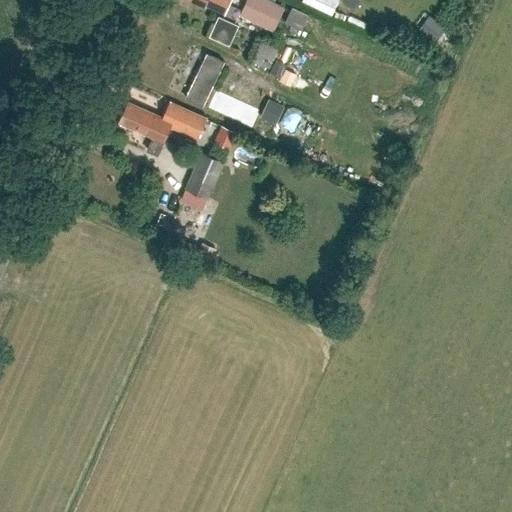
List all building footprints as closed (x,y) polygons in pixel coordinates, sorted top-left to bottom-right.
[(225,14),(231,0),(193,0),(205,5),(225,14)] [(268,0),(246,0),(240,14),(274,29),(284,7),(268,0)] [(296,0),(327,14),(333,0),(296,0)] [(292,6),(285,22),(302,30),(310,14),(292,6)] [(230,46),(239,25),(219,16),(209,36),(230,46)] [(450,32),(438,23),(429,35),(441,44),(450,32)] [(208,53),(186,97),(203,106),(224,61),(208,53)] [(276,124),(284,106),(269,99),(260,117),(276,124)] [(207,119),(170,102),(163,118),(156,115),(156,114),(129,102),(120,121),(154,136),(148,150),(158,154),(171,125),(198,138),(207,119)] [(231,149),(238,133),(222,126),(215,142),(231,149)] [(185,188),(208,198),(225,161),(202,151),(185,188)] [(171,251),(195,260),(200,246),(176,237),(171,251)] [(196,260),(206,264),(212,248),(202,244),(196,260)]
